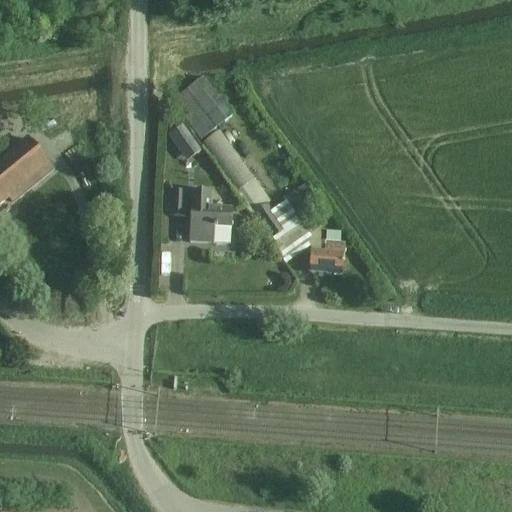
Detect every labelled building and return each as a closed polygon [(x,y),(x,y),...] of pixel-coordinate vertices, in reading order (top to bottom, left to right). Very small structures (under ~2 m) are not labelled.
[(200,142),(216,130),(187,93),(172,104),(200,142)] [(182,127),(168,137),(177,150),(191,140),(182,127)] [(0,161),(0,204),(8,198),(12,204),(51,172),(25,141),(0,161)] [(306,184),(282,200),(289,211),(313,196),(306,184)] [(227,246),(229,211),(209,210),(209,193),(189,192),(189,210),(187,244),(227,246)] [(184,219),(185,195),(167,194),(166,218),(184,219)] [(253,215),(270,242),(284,232),(267,206),(253,215)] [(340,279),(342,247),(321,246),(320,258),(308,257),(307,277),(340,279)]
